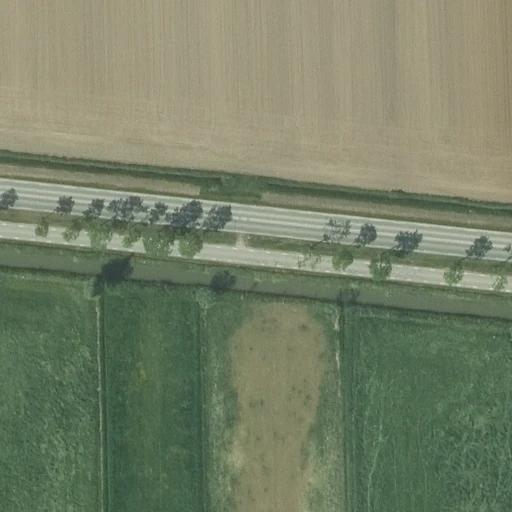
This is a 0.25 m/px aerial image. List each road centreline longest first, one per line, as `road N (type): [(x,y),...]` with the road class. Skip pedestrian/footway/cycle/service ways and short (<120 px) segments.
road 1 (secondary): [(511,248),(0,194)]
road 2 (unclassified): [(0,231),(511,285)]
